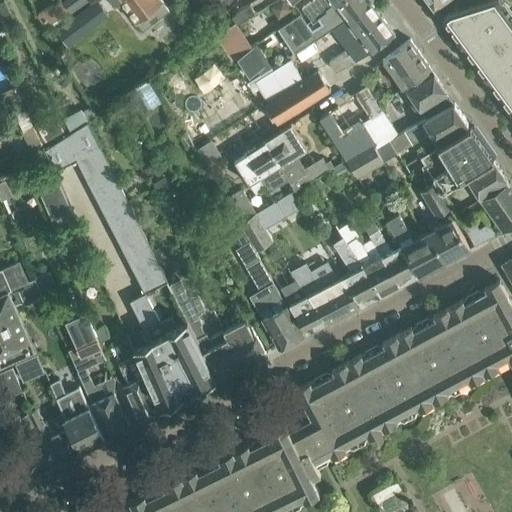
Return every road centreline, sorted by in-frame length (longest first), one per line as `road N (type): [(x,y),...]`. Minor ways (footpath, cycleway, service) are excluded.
road 1 (residential): [(511,239),(10,506)]
road 2 (unknown): [(404,4),(298,98),(228,140)]
road 3 (residential): [(511,155),(400,0)]
